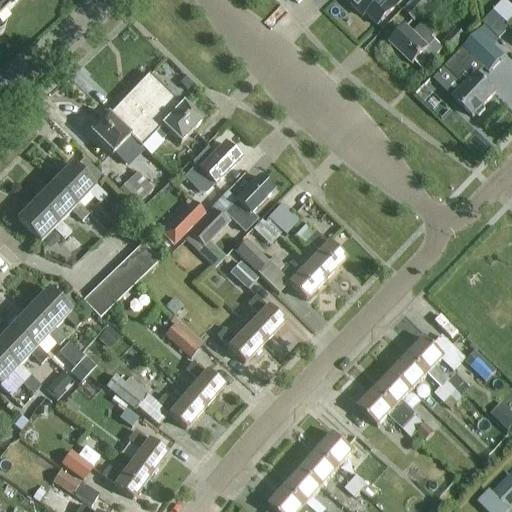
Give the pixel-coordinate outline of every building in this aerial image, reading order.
[(0,0),(0,20),(21,0),(0,0)] [(341,0),(362,20),(365,17),(377,28),(401,2),(398,0),(341,0)] [(416,0),(403,14),(414,24),(431,7),(424,0),(416,0)] [(511,23),(510,22),(506,26),(494,15),(483,26),(499,42),(510,32),(511,33),(511,23)] [(388,45),(411,67),(422,57),(430,64),(442,51),(433,43),(434,43),(431,40),(434,38),(422,26),(412,36),(404,28),(388,45)] [(442,45),(452,55),(466,40),(456,30),(442,45)] [(480,34),(465,50),(484,69),(489,73),(504,58),(480,34)] [(484,69),(465,50),(446,70),(465,88),(453,101),(472,120),(496,95),(476,77),(484,69)] [(147,77),(107,118),(125,135),(139,121),(147,128),(155,136),(161,130),(160,129),(180,108),(147,77)] [(161,130),(155,136),(161,142),(167,136),(179,147),(201,125),(182,107),(180,108),(160,129),(161,130)] [(125,135),(107,118),(106,117),(88,136),(111,158),(128,140),(132,144),(147,128),(139,121),(125,135)] [(155,136),(147,128),(132,144),(140,151),(155,136)] [(56,155),(77,174),(100,148),(79,129),(56,155)] [(213,190),(237,164),(238,165),(240,163),(238,161),(240,158),(233,151),(231,154),(223,147),(213,158),(205,151),(188,168),(192,172),(184,181),(199,196),(205,196),(211,190),(212,191),(213,190)] [(95,174),(110,158),(102,149),(86,165),(95,174)] [(93,190),(71,168),(53,186),(76,209),(78,207),(88,197),(100,208),(107,200),(95,188),(93,190)] [(137,175),(116,194),(132,211),(153,192),(137,175)] [(272,194),(258,180),(220,219),(212,212),(188,237),(204,251),(231,224),(245,236),(258,222),(251,216),(272,194)] [(53,186),(35,204),(58,227),(60,225),(70,215),(81,225),(89,218),(78,207),(76,209),(53,186)] [(119,201),(111,209),(119,217),(127,210),(119,201)] [(58,227),(35,204),(16,223),(39,246),(53,233),(80,260),(87,252),(60,225),(58,227)] [(173,249),(205,217),(191,204),(160,236),(173,249)] [(267,222),(285,239),(299,223),(282,207),(267,222)] [(324,284),(344,263),(315,236),(314,236),(308,230),(297,242),(303,248),(306,244),(319,256),(308,267),(324,284)] [(276,276),(278,274),(268,265),(269,264),(246,242),(243,245),(240,242),(231,251),(279,297),(288,287),(276,276)] [(134,256),(149,272),(158,263),(143,247),(134,256)] [(134,256),(125,264),(141,280),(149,272),(134,256)] [(269,264),(268,265),(278,274),(283,269),(273,260),(269,264)] [(141,280),(125,264),(117,272),(133,288),(141,280)] [(258,282),(240,265),(229,276),(247,293),(258,282)] [(283,269),(278,274),(276,276),(288,287),(305,304),(324,284),(308,267),(296,279),(284,267),(283,269)] [(133,288),(117,272),(109,280),(124,296),(133,288)] [(109,280),(100,288),(116,304),(124,296),(109,280)] [(100,288),(92,296),(108,312),(116,304),(100,288)] [(68,314),(46,293),(30,311),(52,333),(54,332),(64,321),(75,331),(82,323),(70,312),(68,314)] [(108,312),(92,296),(83,304),(99,320),(108,312)] [(263,347),(283,327),(255,299),(246,308),(258,319),(247,331),(263,347)] [(52,333),(30,311),(12,329),(34,352),(36,350),(47,339),(57,349),(64,342),(54,332),(52,333)] [(203,347),(174,320),(173,322),(170,319),(166,323),(173,329),(164,339),(189,362),(203,347)] [(34,352),(12,329),(0,341),(0,353),(17,370),(19,368),(29,358),(40,367),(47,360),(36,350),(34,352)] [(110,353),(121,341),(109,329),(97,342),(110,353)] [(263,347),(247,331),(236,343),(224,331),(216,340),(244,367),(263,347)] [(432,349),(424,341),(408,359),(450,400),(451,399),(457,393),(448,384),(450,382),(436,368),(441,363),(452,373),(464,361),(441,339),(432,349)] [(0,353),(0,388),(12,376),(29,392),(36,385),(19,368),(17,370),(0,353)] [(497,374),(476,353),(464,365),(486,385),(497,374)] [(81,386),(96,369),(85,358),(69,375),(81,386)] [(408,359),(391,376),(410,395),(421,383),(450,412),(457,405),(451,399),(450,400),(408,359)] [(204,412),(222,390),(192,365),(184,374),(197,385),(186,397),(204,412)] [(391,376),(374,394),(393,412),(417,435),(423,441),(431,432),(425,427),(424,428),(415,418),(417,416),(402,403),(410,395),(391,376)] [(91,379),(76,396),(103,419),(118,402),(91,379)] [(105,390),(134,413),(148,395),(129,381),(124,387),(114,379),(105,390)] [(393,412),(374,394),(357,411),(376,430),(387,419),(411,441),(417,435),(393,412)] [(204,412),(186,397),(176,409),(163,398),(155,408),(185,434),(204,412)] [(72,417),(78,410),(68,403),(63,410),(72,417)] [(508,434),(511,429),(511,415),(501,405),(490,417),(508,434)] [(477,432),(484,420),(466,409),(459,420),(477,432)] [(126,413),(119,423),(131,432),(138,423),(126,413)] [(19,433),(27,424),(21,418),(13,428),(19,433)] [(149,480),(165,458),(134,434),(127,444),(140,454),(131,467),(149,480)] [(332,437),(316,455),(336,473),(352,455),(332,437)] [(92,471),(71,455),(61,468),(83,484),(92,471)] [(316,455),(300,473),(320,491),(336,473),(316,455)] [(149,480),(131,467),(121,480),(108,470),(101,480),(132,503),(149,480)] [(320,491),(300,473),(284,491),(304,509),(312,500),(313,498),(320,491)] [(80,487),(60,474),(52,486),(72,499),(80,487)] [(357,478),(350,485),(361,495),(367,487),(357,478)] [(492,496),(507,511),(511,511),(511,480),(510,478),(492,496)] [(35,510),(44,502),(27,485),(19,493),(35,510)] [(361,495),(350,485),(344,492),(355,501),(361,495)] [(307,511),(304,509),(284,491),(268,509),(271,511),(307,511)] [(326,511),(328,511),(313,498),(312,500),(304,509),(307,511),(326,511)]
